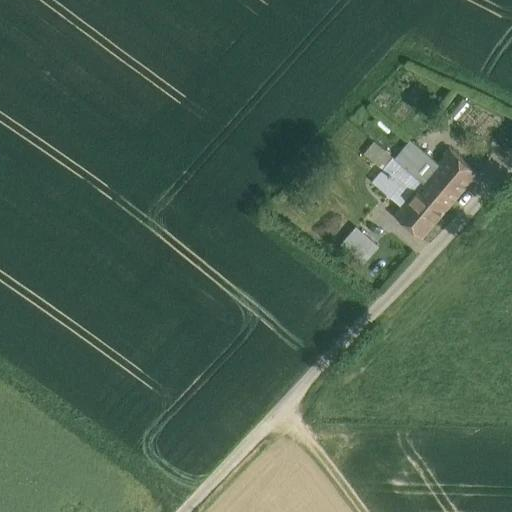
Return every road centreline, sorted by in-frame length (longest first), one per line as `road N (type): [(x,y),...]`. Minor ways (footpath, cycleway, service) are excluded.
road 1 (track): [(511,157),(458,227),(184,511)]
road 2 (track): [(363,511),(284,406)]
